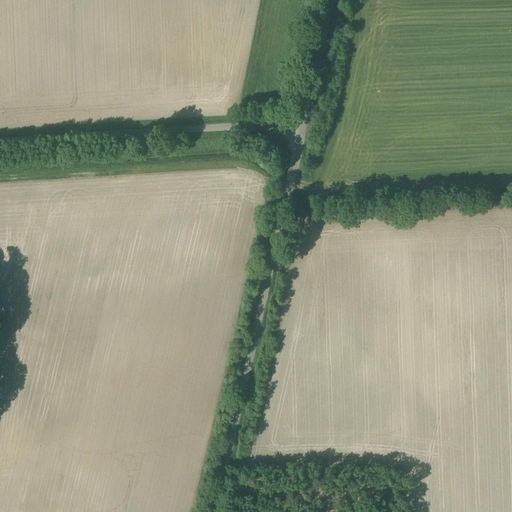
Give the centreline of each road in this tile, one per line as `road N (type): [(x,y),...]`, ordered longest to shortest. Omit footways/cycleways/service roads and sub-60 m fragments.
road 1 (unclassified): [(214,511),(302,126)]
road 2 (unclassified): [(302,126),(0,143)]
road 3 (unclassified): [(331,0),(302,126)]
